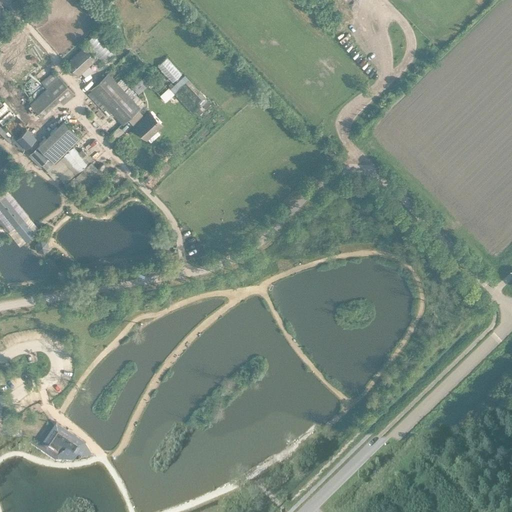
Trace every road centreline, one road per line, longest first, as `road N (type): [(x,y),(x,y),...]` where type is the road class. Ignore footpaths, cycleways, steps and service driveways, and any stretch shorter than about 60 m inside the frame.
road 1 (unclassified): [(511,311),(382,178),(357,164),(318,175),(217,259),(0,300)]
road 2 (tertiary): [(309,511),(511,311)]
